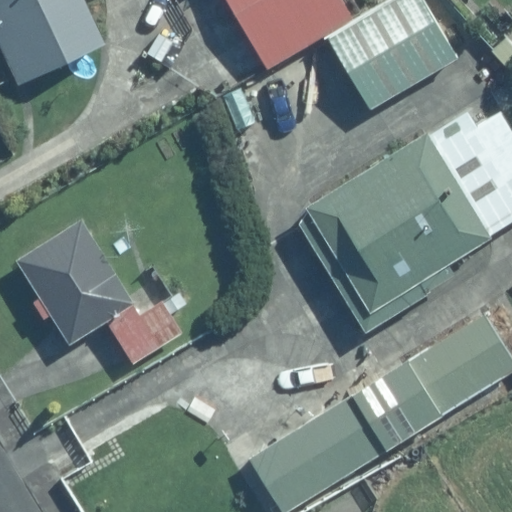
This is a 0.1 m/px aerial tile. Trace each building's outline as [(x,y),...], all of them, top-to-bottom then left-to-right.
[(0,0),(0,51),(16,86),(100,45),(78,0),(0,0)] [(336,0),(221,0),(261,68),(347,19),(336,0)] [(303,213),(364,319),(511,232),(511,126),(496,100),(303,213)] [(101,323),(133,302),(85,223),(21,262),(70,342),(101,323)] [(511,355),(488,317),(250,466),(278,511),(298,511),(511,378),(511,355)]
